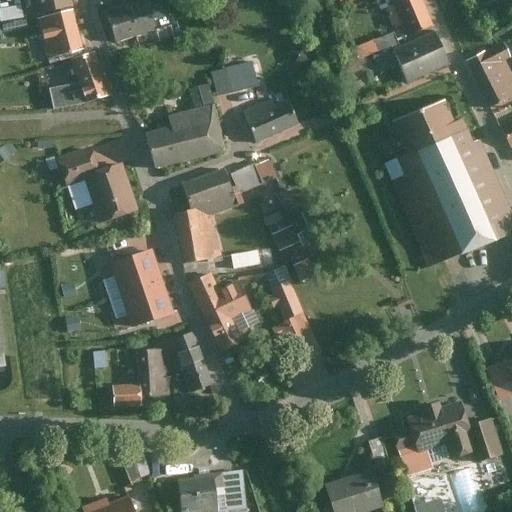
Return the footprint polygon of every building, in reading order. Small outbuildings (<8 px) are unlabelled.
[(69,0),(28,0),(32,15),(71,6),(69,0)] [(149,9),(145,0),(143,0),(109,12),(120,43),(171,25),(163,3),(149,9)] [(429,26),(416,0),(391,0),(394,6),(382,12),(390,30),(397,27),(403,39),(429,26)] [(3,5),(6,20),(28,15),(25,1),(3,5)] [(45,60),(80,52),(71,13),(37,20),(42,43),(45,60)] [(445,63),(433,32),(387,51),(400,82),(445,63)] [(42,43),(20,48),(23,64),(45,60),(42,43)] [(511,61),(511,45),(511,43),(472,59),(493,108),(511,99),(511,70),(509,63),(511,61)] [(103,96),(88,52),(65,59),(69,72),(39,82),(50,113),(103,96)] [(252,88),(246,66),(222,73),(227,95),(252,88)] [(222,73),(207,77),(212,98),(227,95),(222,73)] [(279,95),(238,115),(252,145),(293,126),(279,95)] [(420,274),(511,238),(511,215),(481,136),(466,142),(456,116),(441,122),(434,103),(383,123),(396,156),(377,164),(420,274)] [(222,153),(214,106),(160,116),(163,131),(148,134),(154,165),(222,153)] [(511,117),(499,124),(511,149),(511,117)] [(90,150),(60,161),(68,185),(86,178),(102,222),(136,210),(119,164),(98,172),(90,150)] [(220,171),(182,185),(191,211),(196,209),(199,221),(211,217),(240,207),(235,194),(230,196),(220,171)] [(313,230),(332,224),(325,203),(306,209),(313,230)] [(191,211),(175,214),(182,264),(222,258),(211,217),(199,221),(196,209),(191,211)] [(276,233),(285,251),(304,241),(295,224),(276,233)] [(129,245),(113,251),(116,261),(133,255),(129,245)] [(159,282),(147,251),(111,264),(122,296),(159,282)] [(1,259),(0,259),(0,287),(9,287),(9,270),(2,270),(1,259)] [(210,274),(188,285),(221,351),(247,339),(241,328),(238,329),(232,318),(249,310),(235,281),(218,289),(210,274)] [(281,342),(310,336),(300,280),(273,285),(277,306),(283,304),(286,322),(277,324),(281,342)] [(170,314),(159,282),(122,296),(133,327),(170,314)] [(210,386),(191,335),(166,344),(186,396),(210,386)] [(170,354),(136,355),(136,385),(112,386),(113,407),(143,407),(143,396),(171,395),(170,354)] [(511,355),(488,365),(502,398),(511,394),(511,355)] [(461,428),(455,406),(439,410),(437,401),(412,407),(415,417),(402,421),(406,439),(398,441),(405,471),(468,455),(461,428)] [(495,462),(486,422),(461,428),(468,455),(470,467),(495,462)] [(126,461),(134,481),(155,473),(147,453),(126,461)] [(381,511),(374,477),(323,488),(328,511),(381,511)] [(216,511),(214,479),(171,483),(173,511),(216,511)] [(127,511),(124,503),(103,511),(99,511),(94,500),(69,511),(127,511)]
